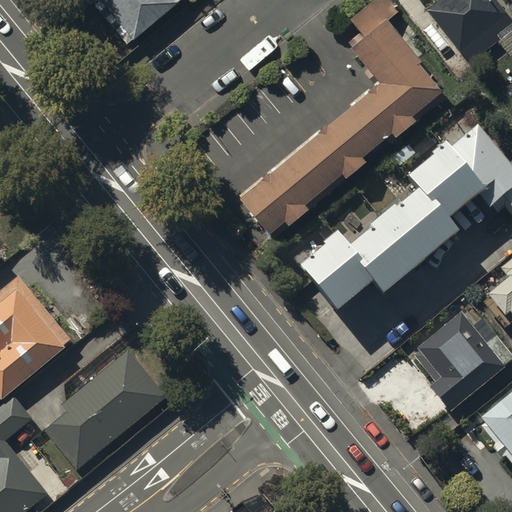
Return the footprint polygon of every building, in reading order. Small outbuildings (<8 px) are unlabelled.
[(101,0),(135,41),(183,0),(101,0)] [(382,87),(243,202),(275,241),(450,96),(390,23),(402,13),(390,0),(376,0),(351,21),(362,34),(350,44),(355,50),(353,52),(382,87)] [(511,20),(495,0),(442,0),(427,13),(470,66),(511,31),(511,20)] [(324,246),(299,266),(337,313),(373,284),(383,295),(460,232),(449,219),(478,196),(489,210),(493,207),(497,212),(505,206),(511,214),(511,168),(478,128),(450,151),(445,145),(406,177),(417,190),(350,246),(337,231),(322,243),(324,246)] [(511,263),(501,273),(511,285),(489,303),(506,324),(511,320),(511,321),(511,263)] [(20,281),(0,297),(0,404),(1,404),(3,407),(66,355),(65,352),(73,346),(20,281)] [(463,318),(419,354),(421,356),(416,360),(438,387),(431,393),(451,418),(507,372),(505,370),(511,364),(511,357),(497,339),(487,348),(463,318)] [(129,355),(61,409),(68,417),(46,435),(78,475),(167,402),(129,355)] [(511,397),(481,424),(484,428),(481,431),(511,468),(511,397)] [(33,422),(15,399),(0,411),(0,511),(30,511),(49,498),(5,445),(33,422)]
